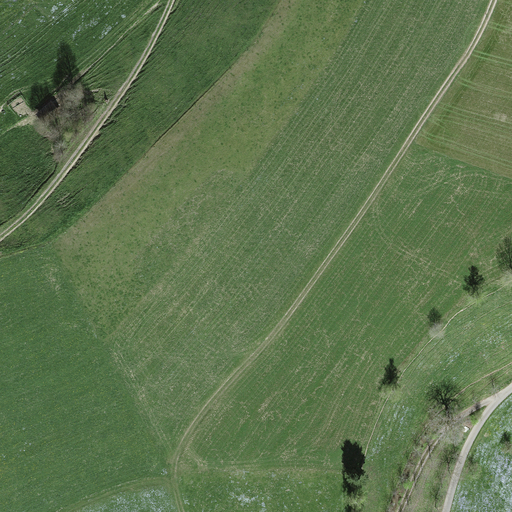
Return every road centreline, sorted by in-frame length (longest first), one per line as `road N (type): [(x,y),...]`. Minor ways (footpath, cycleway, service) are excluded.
road 1 (track): [(176,511),(168,483),(176,457),(435,108),(497,0)]
road 2 (track): [(167,0),(129,80),(54,185),(0,236)]
road 3 (track): [(493,404),(460,418),(445,435),(405,511)]
road 4 (unclassified): [(511,388),(477,424),(444,511)]
